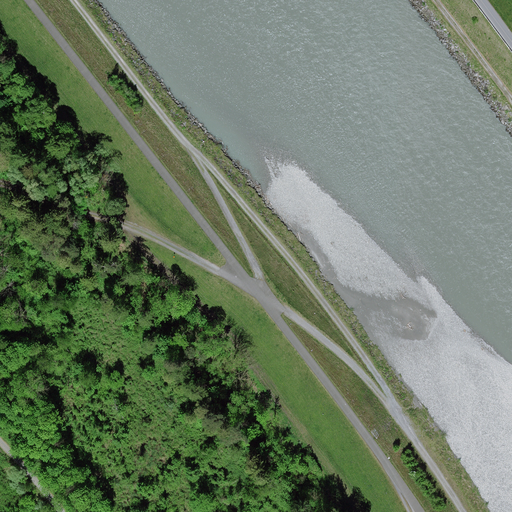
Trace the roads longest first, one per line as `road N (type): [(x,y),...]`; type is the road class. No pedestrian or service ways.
road 1 (track): [(78,0),(182,139),(259,273),(262,299),(348,360),(396,410),(306,279),(203,158)]
road 2 (track): [(28,0),(419,511)]
road 3 (track): [(0,182),(67,192),(247,280)]
road 4 (track): [(431,0),(511,108)]
road 5 (track): [(396,410),(462,511)]
